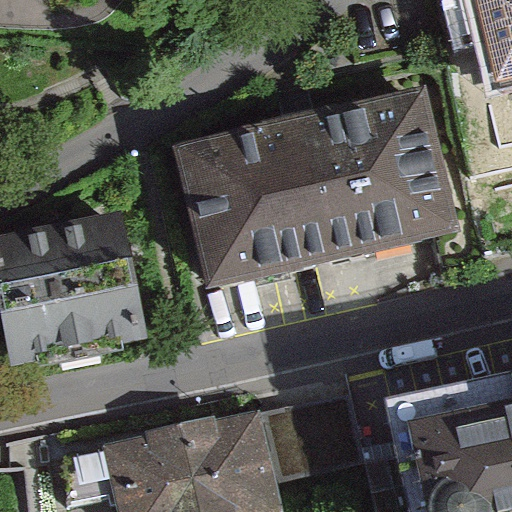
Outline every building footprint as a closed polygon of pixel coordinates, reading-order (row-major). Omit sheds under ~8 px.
[(511,0),(478,0),(501,88),(511,85),(511,0)] [(175,152),(208,295),(318,270),(365,259),(460,237),(427,94),(175,152)] [(0,242),(0,310),(13,373),(149,344),(122,216),(0,242)] [(396,460),(364,467),(374,511),(511,511),(511,381),(392,407),(386,408),(396,460)] [(284,511),(278,484),(364,467),(348,396),(261,412),(102,446),(101,455),(65,463),(74,502),(112,493),(115,511),(284,511)]
